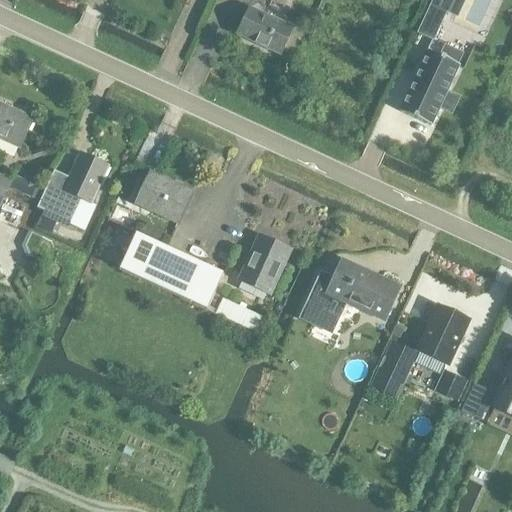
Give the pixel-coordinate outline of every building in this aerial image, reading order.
[(432,41),(446,12),(432,5),(418,34),(432,41)] [(237,35),(280,56),(293,29),(250,9),(237,35)] [(446,93),(459,66),(427,51),(399,112),(430,127),(439,109),(451,115),(459,98),(446,93)] [(0,137),(21,147),(34,118),(0,102),(0,137)] [(511,134),(511,135),(493,175),(511,184),(511,134)] [(90,203),(107,166),(81,154),(68,182),(53,175),(37,208),(71,223),(79,206),(75,204),(78,197),(90,203)] [(0,205),(8,189),(12,180),(0,175),(0,205)] [(190,197),(165,186),(167,182),(151,175),(137,205),(178,224),(190,197)] [(12,180),(8,189),(35,201),(43,184),(28,177),(25,182),(13,177),(12,180)] [(41,218),(37,227),(47,232),(52,223),(41,218)] [(146,226),(141,237),(162,246),(166,235),(146,226)] [(135,234),(118,270),(207,311),(224,275),(162,246),(141,237),(135,234)] [(239,282),(270,296),(290,252),(264,239),(256,255),(253,253),(239,282)] [(347,299),(386,317),(399,289),(343,262),(328,295),(345,303),(347,299)] [(223,301),(216,315),(259,334),(266,320),(223,301)] [(419,353),(414,364),(439,376),(445,365),(448,367),(469,322),(437,307),(416,352),(419,353)] [(340,335),(315,323),(308,337),(334,349),(340,335)] [(392,344),(371,389),(395,400),(416,355),(392,344)] [(496,409),(511,416),(511,359),(502,378),(506,380),(493,408),(495,409),(496,409)] [(446,372),(437,390),(458,400),(467,381),(446,372)] [(469,397),(462,413),(481,421),(484,413),(493,417),(496,409),(495,409),(493,408),(469,397)]
